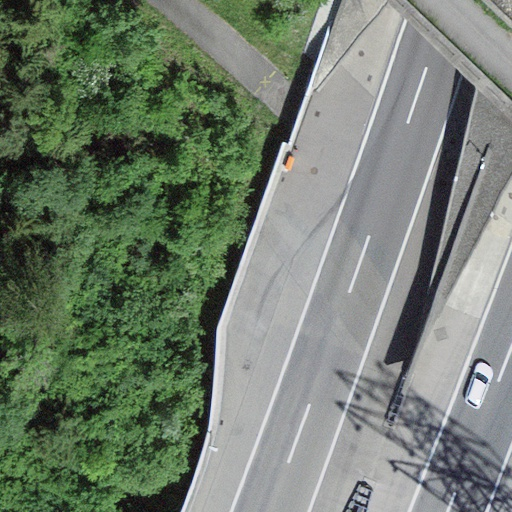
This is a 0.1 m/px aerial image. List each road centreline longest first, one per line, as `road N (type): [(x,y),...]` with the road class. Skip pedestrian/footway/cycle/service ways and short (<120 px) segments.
road 1 (motorway): [(451,0),(271,511)]
road 2 (motorway): [(449,511),(511,346)]
